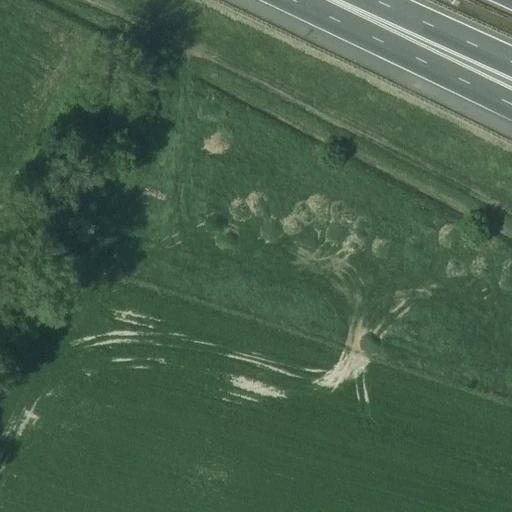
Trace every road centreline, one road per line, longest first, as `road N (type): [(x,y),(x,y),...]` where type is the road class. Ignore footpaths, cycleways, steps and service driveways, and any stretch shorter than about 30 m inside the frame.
road 1 (motorway): [(293,0),(511,105)]
road 2 (motorway): [(369,0),(511,65)]
